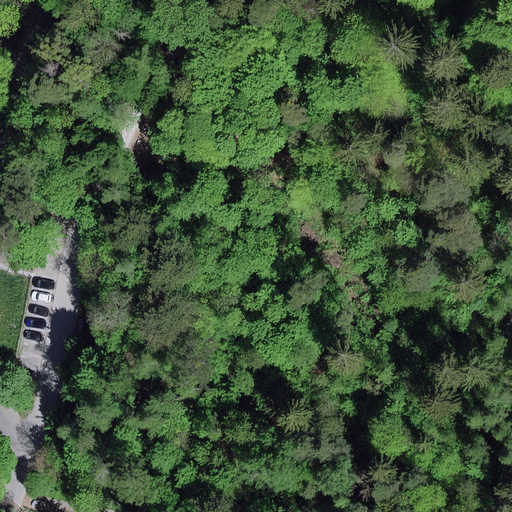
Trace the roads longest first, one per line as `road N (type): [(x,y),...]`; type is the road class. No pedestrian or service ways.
road 1 (track): [(86,210),(208,0)]
road 2 (track): [(0,140),(42,0)]
